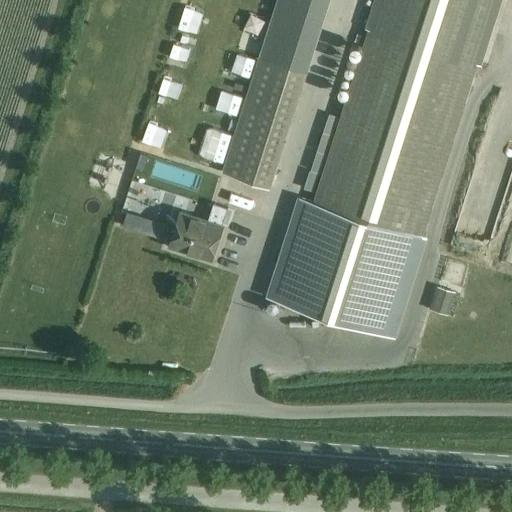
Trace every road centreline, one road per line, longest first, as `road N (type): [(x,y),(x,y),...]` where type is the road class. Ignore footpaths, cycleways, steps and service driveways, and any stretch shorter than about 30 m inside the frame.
road 1 (secondary): [(0,432),(511,467)]
road 2 (unclassified): [(0,393),(235,407),(511,409)]
road 3 (unclassified): [(416,511),(0,481)]
